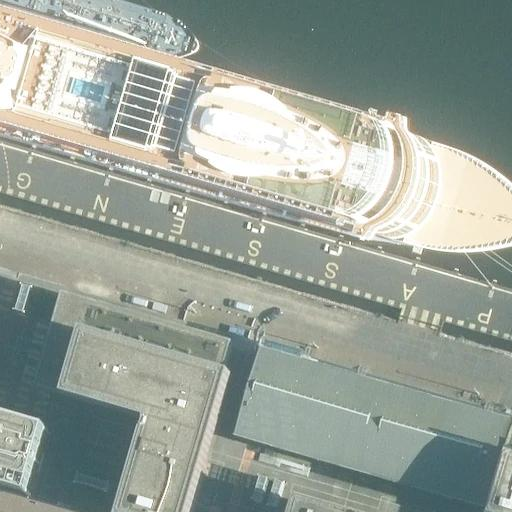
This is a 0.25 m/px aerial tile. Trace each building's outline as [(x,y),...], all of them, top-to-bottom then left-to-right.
[(212,459),(234,379),(224,376),(234,344),(64,295),(37,389),(69,398),(67,401),(150,425),(147,440),(135,477),(130,476),(127,486),(132,488),(125,511),(195,511),(197,506),(202,508),(205,498),(200,496),(212,459)] [(493,511),(511,449),(511,424),(262,352),(237,439),(484,510),(483,511),(493,511)] [(31,498),(50,434),(0,419),(0,489),(31,499),(31,498)] [(511,511),(511,449),(493,511),(511,511)] [(268,481),(261,479),(254,503),(262,505),(268,481)] [(284,485),(276,483),(270,507),(277,509),(284,485)] [(331,511),(302,503),(301,505),(301,504),(300,505),(297,511),(331,511)]
